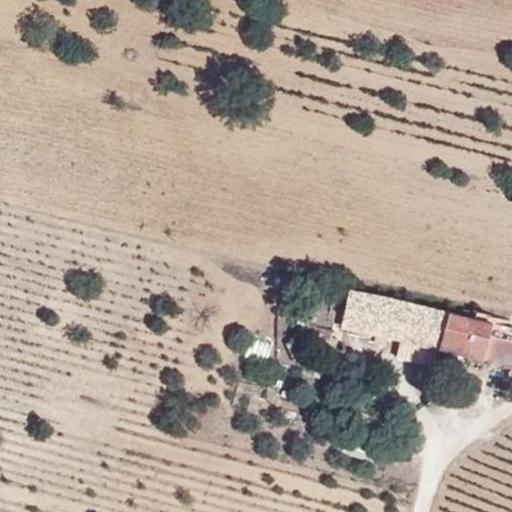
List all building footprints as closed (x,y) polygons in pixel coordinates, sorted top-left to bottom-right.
[(433,374),(439,322),(328,298),(326,311),(341,315),(337,337),(395,350),(393,365),(433,374)] [(337,337),(341,315),(326,311),(324,318),(316,317),(311,337),(329,341),(329,336),(337,337)] [(511,352),(486,346),(488,333),(439,322),(435,360),(511,376),(511,352)] [(308,352),(311,337),(298,334),(295,349),(308,352)] [(326,356),(329,341),(311,337),(308,352),(326,356)]
